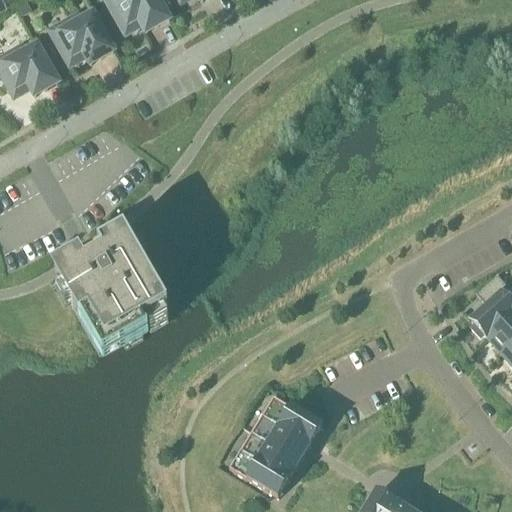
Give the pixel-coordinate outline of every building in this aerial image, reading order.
[(169,23),(156,0),(108,0),(105,2),(125,37),(141,28),(145,36),(169,23)] [(113,54),(92,17),(80,24),(77,18),(50,33),(70,69),(85,60),(90,68),(113,54)] [(58,86),(37,49),(25,55),(22,50),(0,61),(0,75),(14,101),(30,92),(34,99),(58,86)] [(168,318),(124,242),(98,256),(99,258),(106,254),(109,260),(93,268),(85,273),(81,266),(55,281),(98,358),(168,318)] [(507,291),(497,280),(477,298),(487,309),(470,323),(487,342),(511,318),(511,311),(500,297),(507,291)] [(511,348),(511,319),(487,342),(501,358),(511,348)] [(511,348),(501,358),(511,370),(511,348)] [(273,401),(262,419),(311,449),(322,431),(273,401)] [(262,419),(250,437),(299,467),(311,449),(262,419)] [(250,437),(239,455),(288,485),(299,467),(250,437)] [(239,455),(228,472),(277,503),(288,485),(239,455)] [(376,496),(366,511),(390,511),(394,507),(376,496)]
